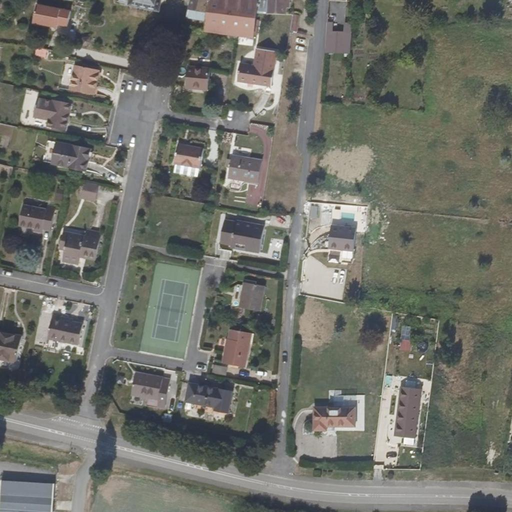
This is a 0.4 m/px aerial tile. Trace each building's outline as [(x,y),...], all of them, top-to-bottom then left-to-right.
[(125,0),(124,4),(163,12),(165,0),(125,0)] [(194,0),(188,19),(208,23),(212,0),(194,0)] [(250,0),(212,0),(208,23),(207,31),(240,38),(253,41),(258,16),(260,2),(250,0)] [(271,0),(271,19),(288,22),(289,15),(289,0),(271,0)] [(301,24),(294,23),(293,30),(300,31),(301,24)] [(351,34),(352,26),(338,25),(337,34),(351,34)] [(187,27),(185,37),(205,41),(207,31),(187,27)] [(300,31),(293,30),(291,40),(298,41),(300,31)] [(350,55),(351,34),(337,34),(325,33),(324,54),(350,55)] [(281,55),(261,51),(257,68),(243,65),(240,82),(274,88),(281,55)] [(74,91),(99,97),(105,73),(80,67),(74,91)] [(189,90),(212,94),(216,73),(194,69),(189,90)] [(51,121),(51,127),(69,131),(75,104),(57,99),(56,101),(41,98),(37,117),(51,121)] [(94,149),(77,145),(76,147),(60,142),(56,163),(71,167),(71,169),(89,172),(94,149)] [(207,150),(182,145),(178,165),(180,167),(183,167),(184,167),(203,170),(207,150)] [(260,185),(264,163),(234,158),(230,179),(260,185)] [(80,198),(96,202),(100,186),(85,181),(80,198)] [(52,230),(58,205),(46,203),(46,206),(23,202),(19,223),(32,226),(31,231),(42,233),(43,229),(52,230)] [(266,229),(238,223),(237,226),(226,223),(222,244),(233,247),(233,250),(261,256),(266,229)] [(352,232),(329,229),(326,252),(350,256),(352,232)] [(86,231),(85,235),(64,231),(60,248),(65,249),(62,260),(79,264),(80,256),(96,260),(102,235),(86,231)] [(244,285),(238,309),(259,314),(264,290),(244,285)] [(53,315),(52,319),(72,324),(73,320),(53,315)] [(72,324),(52,319),(47,339),(77,347),(82,327),(72,324)] [(248,333),(229,330),(227,339),(226,339),(222,363),(242,367),(248,333)] [(20,336),(0,331),(0,360),(13,364),(20,336)] [(165,402),(170,381),(137,373),(132,394),(165,402)] [(390,437),(393,437),(407,438),(411,439),(416,392),(395,390),(390,437)] [(257,398),(221,391),(215,415),(252,423),(257,398)] [(351,409),(310,409),(310,432),(323,432),(323,428),(345,428),(345,420),(351,420),(351,409)] [(407,438),(393,437),(392,445),(406,447),(407,438)] [(49,511),(52,482),(3,479),(1,511),(49,511)]
